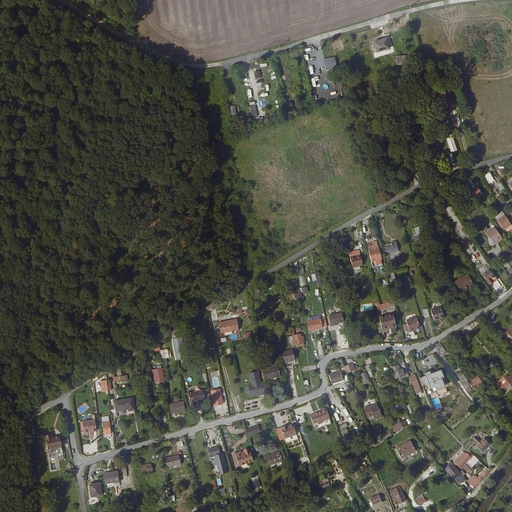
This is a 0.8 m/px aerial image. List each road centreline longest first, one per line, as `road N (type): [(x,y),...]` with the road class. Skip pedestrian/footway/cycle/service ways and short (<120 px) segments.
road 1 (residential): [(511,156),(366,213),(63,394)]
road 2 (residential): [(511,291),(422,346),(329,357),(322,389),(302,399),(77,464)]
road 3 (track): [(464,0),(198,66),(62,0)]
